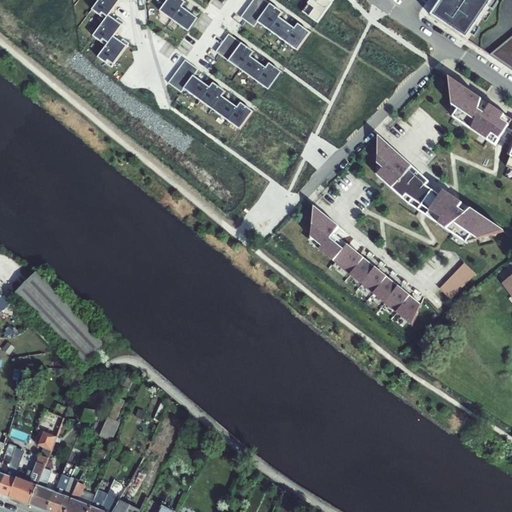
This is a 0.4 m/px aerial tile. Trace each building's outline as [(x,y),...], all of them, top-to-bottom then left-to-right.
[(98,0),(92,9),(105,19),(108,15),(119,0),(98,0)] [(181,0),(167,0),(162,6),(159,11),(187,32),(197,18),(181,7),(184,2),(181,0)] [(264,0),(252,0),(240,17),(253,27),(256,22),(269,4),(264,0)] [(308,0),(309,0),(301,12),(317,23),(331,3),(327,0),(308,0)] [(442,0),(432,16),(468,41),(468,39),(495,0),(442,0)] [(269,4),(256,22),(296,51),(309,33),(297,23),(293,28),(278,17),(282,12),(269,4)] [(92,36),(106,45),(113,36),(123,22),(117,17),(115,20),(108,15),(105,19),(92,36)] [(215,51),(228,61),(241,43),(228,33),(215,51)] [(511,35),(490,54),(489,54),(511,69),(511,35)] [(97,57),(111,67),(128,43),(122,38),(120,41),(113,36),(106,45),(97,57)] [(241,43),(228,61),(268,90),(281,72),(268,63),(265,68),(250,57),(253,52),(241,43)] [(183,61),(166,84),(179,94),(182,90),(193,75),(196,71),(183,61)] [(182,90),(239,129),(252,111),(240,102),(236,107),(221,96),(224,91),(212,82),(209,87),(193,75),(182,90)] [(511,119),(449,77),(452,115),(495,144),(511,119)] [(493,236),(498,228),(444,191),(440,197),(425,187),(430,183),(384,142),(378,149),(378,165),(383,170),(377,176),(409,205),(466,243),(472,236),(477,240),(493,236)] [(413,326),(421,305),(341,240),(337,244),(330,239),(339,227),(315,207),(311,238),(322,248),(320,251),(413,326)] [(476,274),(464,263),(440,289),(451,300),(476,274)] [(36,274),(15,293),(84,367),(106,346),(36,274)] [(511,276),(503,283),(511,295),(511,276)] [(0,313),(10,305),(0,293),(0,313)] [(120,369),(118,375),(127,379),(129,373),(120,369)] [(136,376),(129,373),(123,388),(129,391),(136,376)] [(155,421),(160,423),(169,403),(164,400),(155,421)] [(85,409),(84,420),(94,421),(95,411),(85,409)] [(102,411),(97,422),(106,426),(109,419),(111,414),(102,410),(102,411)] [(106,426),(102,434),(112,438),(119,424),(109,419),(106,426)] [(97,422),(92,433),(101,437),(102,434),(106,426),(97,422)] [(26,481),(18,478),(17,480),(10,499),(30,506),(45,468),(58,437),(45,431),(39,446),(44,448),(34,473),(29,471),(26,481)] [(16,447),(10,445),(3,463),(0,462),(0,489),(12,457),(13,454),(16,447)] [(17,480),(12,478),(19,460),(12,457),(0,489),(0,494),(10,499),(17,480)] [(12,478),(17,480),(18,478),(24,461),(19,460),(12,478)] [(258,472),(244,465),(241,472),(251,478),(252,477),(254,478),(258,472)] [(45,468),(30,506),(44,511),(47,511),(55,492),(46,489),(53,471),(45,468)] [(262,474),(257,484),(267,489),(271,481),(262,474)] [(55,492),(47,511),(56,511),(66,490),(63,489),(65,484),(68,486),(70,487),(72,483),(70,482),(71,478),(63,475),(55,492)] [(66,490),(56,511),(66,511),(80,483),(80,482),(71,478),(70,482),(72,483),(70,487),(68,486),(65,484),(63,489),(66,490)] [(86,486),(80,483),(66,511),(90,511),(92,508),(77,501),(78,498),(81,497),(86,486)] [(269,490),(278,496),(281,489),(273,483),(269,490)] [(115,492),(110,490),(108,495),(100,511),(113,511),(117,506),(110,503),(112,497),(115,492)] [(92,508),(90,511),(100,511),(108,495),(99,491),(92,508)] [(120,501),(112,497),(110,503),(117,506),(120,501)] [(141,511),(142,511),(149,499),(147,497),(140,511),(141,511)] [(113,511),(141,511),(140,511),(120,501),(117,506),(113,511)]
